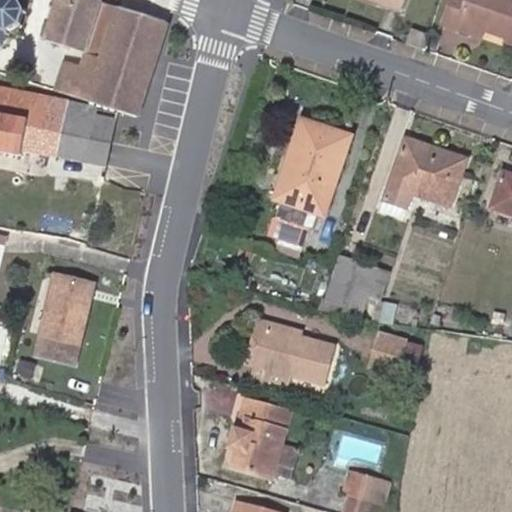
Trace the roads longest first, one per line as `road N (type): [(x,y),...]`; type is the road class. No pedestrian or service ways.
road 1 (residential): [(231,18),(164,283),(174,511)]
road 2 (residential): [(511,114),(231,18)]
